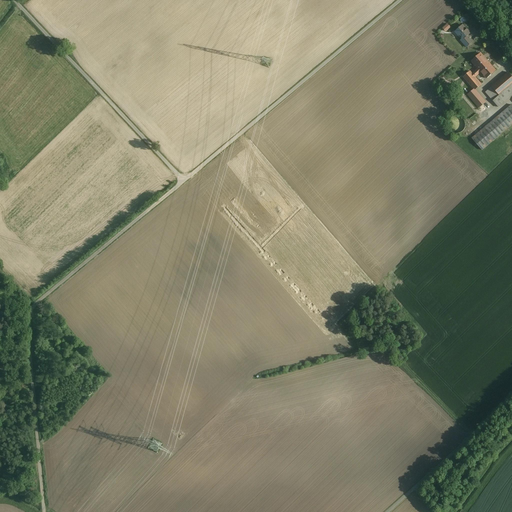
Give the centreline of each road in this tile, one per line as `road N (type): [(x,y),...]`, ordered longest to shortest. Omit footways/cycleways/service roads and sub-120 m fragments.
road 1 (unclassified): [(44,511),(29,314),(183,181)]
road 2 (unclassified): [(183,181),(400,0)]
road 3 (unclassified): [(183,181),(14,0)]
road 4 (unclassified): [(389,511),(511,395)]
